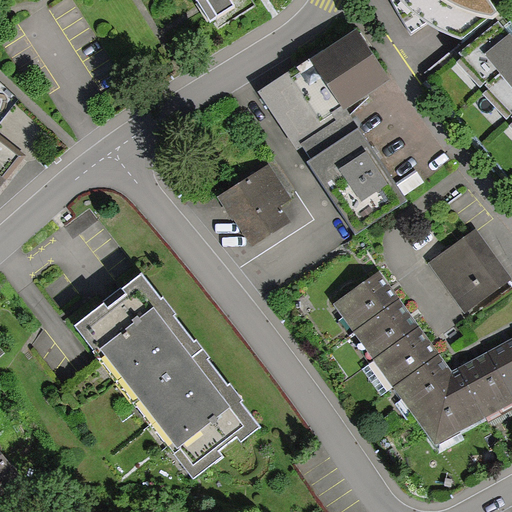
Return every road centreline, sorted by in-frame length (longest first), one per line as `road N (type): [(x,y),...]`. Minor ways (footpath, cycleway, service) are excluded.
road 1 (residential): [(114,150),(246,301),(399,511)]
road 2 (residential): [(114,150),(309,19),(324,0)]
road 3 (residential): [(0,243),(114,150)]
